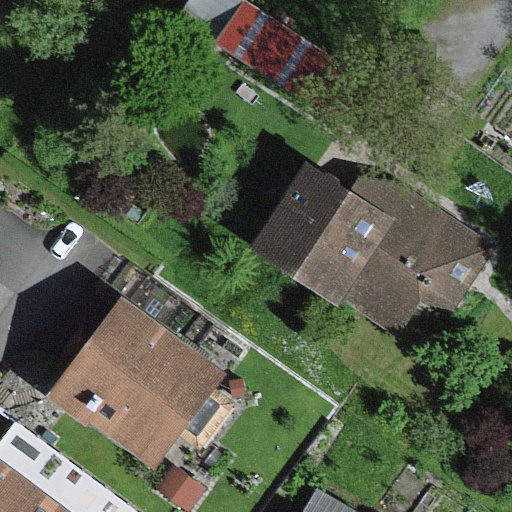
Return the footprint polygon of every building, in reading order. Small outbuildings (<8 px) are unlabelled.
[(362,75),(248,0),(247,0),(223,38),(337,113),(362,75)] [(356,178),(315,152),(259,241),(403,332),(429,290),(457,308),(498,242),(399,180),(356,178)] [(236,365),(128,285),(50,389),(90,418),(93,414),(161,464),(236,365)] [(244,378),(232,380),(234,397),(247,395),(244,378)] [(88,511),(5,451),(0,457),(0,511),(88,511)] [(178,464),(161,486),(192,509),(209,486),(178,464)]
